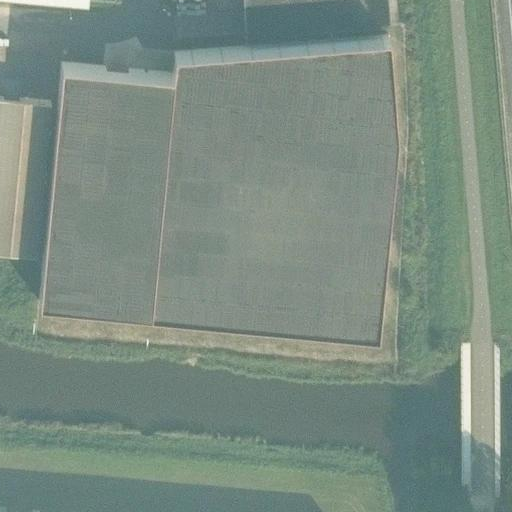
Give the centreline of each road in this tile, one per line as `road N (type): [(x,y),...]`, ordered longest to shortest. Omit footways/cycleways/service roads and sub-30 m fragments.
road 1 (unclassified): [(483,511),(482,343),(456,0)]
road 2 (unclassified): [(137,0),(94,24),(0,17)]
